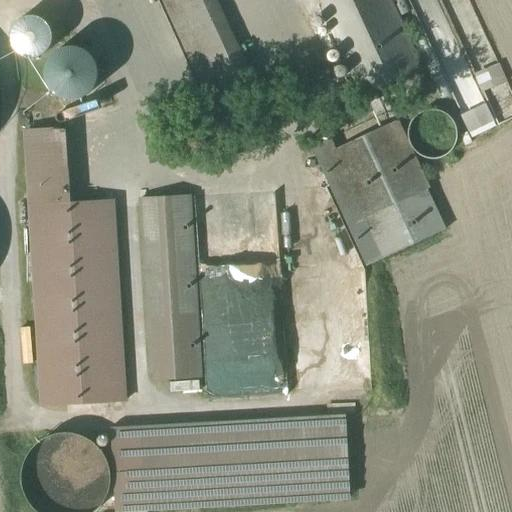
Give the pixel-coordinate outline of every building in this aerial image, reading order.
[(65,0),(32,0),(30,6),(58,18),(65,0)] [(254,108),(204,0),(164,0),(217,116),(228,111),(232,118),(254,108)] [(323,8),(319,0),(304,0),(310,14),(323,8)] [(422,69),(389,0),(319,0),(323,8),(364,96),(422,69)] [(49,17),(44,16),(37,18),(29,23),(25,29),(23,37),(25,45),(28,52),(33,56),(40,59),(50,59),(57,56),(64,48),(67,41),(66,31),(62,24),(56,20),(49,17)] [(88,61),(80,58),(72,58),(64,61),(60,64),(55,70),(53,77),(53,85),(56,94),(61,100),(72,104),(80,104),(87,102),(93,97),(98,89),(99,81),(98,73),(94,66),(88,61)] [(336,150),(335,150),(385,258),(446,230),(396,122),(336,150)] [(67,129),(27,131),(31,206),(71,203),(67,129)] [(385,258),(335,150),(336,150),(332,139),(314,147),(369,266),(385,258)] [(191,196),(141,199),(149,321),(198,318),(191,196)] [(71,203),(31,206),(43,406),(126,401),(114,201),(71,203)] [(344,420),(144,431),(148,510),(349,499),(344,420)] [(65,433),(58,434),(51,436),(45,439),(39,443),(34,448),(30,454),(27,460),(24,466),(23,473),(23,480),(24,487),(26,494),(29,500),(33,506),(38,511),(39,511),(95,511),(101,507),(105,502),(108,496),(110,489),(112,482),(112,475),(111,468),(109,462),(106,455),(102,450),(97,445),(91,440),(85,437),(79,435),(72,434),(65,433)]
